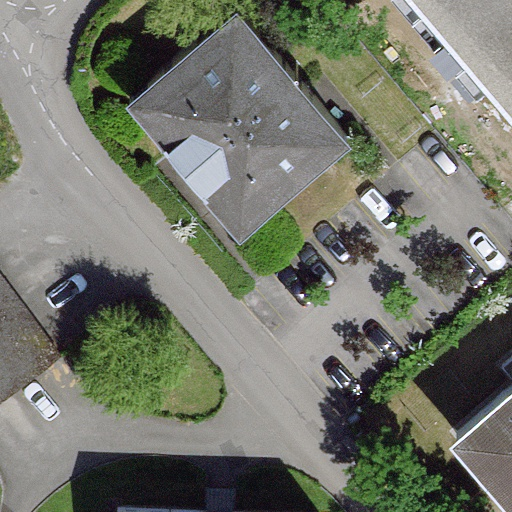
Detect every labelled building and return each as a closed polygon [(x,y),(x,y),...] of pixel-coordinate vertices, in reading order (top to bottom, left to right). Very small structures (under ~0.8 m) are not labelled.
[(511,0),(422,0),(511,104),(511,0)] [(162,97),(144,112),(224,206),(242,191),(257,209),(346,133),(236,2),(146,79),(162,97)] [(0,273),(0,395),(59,351),(0,273)] [(511,382),(456,431),(511,496),(511,355),(501,365),(505,369),(506,368),(511,374),(511,382)] [(208,510),(117,507),(116,511),(245,511),(230,511),(231,489),(209,488),(208,510)]
